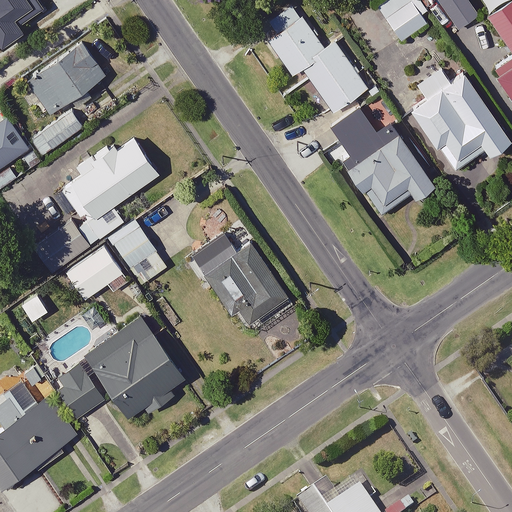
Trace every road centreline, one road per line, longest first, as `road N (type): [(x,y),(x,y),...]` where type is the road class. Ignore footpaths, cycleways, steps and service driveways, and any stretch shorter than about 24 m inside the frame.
road 1 (residential): [(394,344),(153,0)]
road 2 (tertiary): [(394,344),(150,511)]
road 3 (residential): [(510,511),(394,344)]
road 4 (tertiary): [(511,263),(394,344)]
